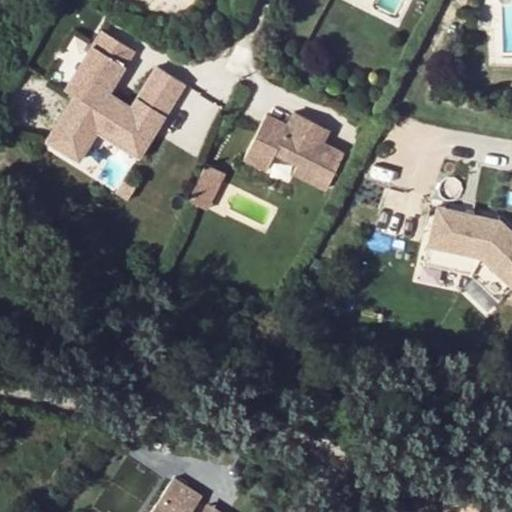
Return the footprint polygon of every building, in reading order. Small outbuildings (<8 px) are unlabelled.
[(146,158),(188,88),(156,70),(136,104),(117,93),(138,59),(103,38),(71,93),(79,98),(52,144),(82,162),(101,131),(146,158)] [(326,192),(345,154),(325,145),(330,133),(292,113),(286,125),(266,115),(243,160),(267,172),(275,155),(296,165),(292,174),(326,192)] [(208,212),(226,175),(207,165),(188,202),(208,212)] [(141,185),(128,178),(118,195),(131,203),(141,185)] [(457,213),(445,210),(430,268),(478,280),(505,307),(511,300),(511,285),(489,263),(446,252),(457,213)] [(511,229),(509,226),(457,213),(446,252),(489,263),(511,285),(511,229)] [(189,511),(192,508),(201,494),(174,476),(150,511),(189,511)] [(447,511),(483,511),(484,501),(449,498),(447,511)]
